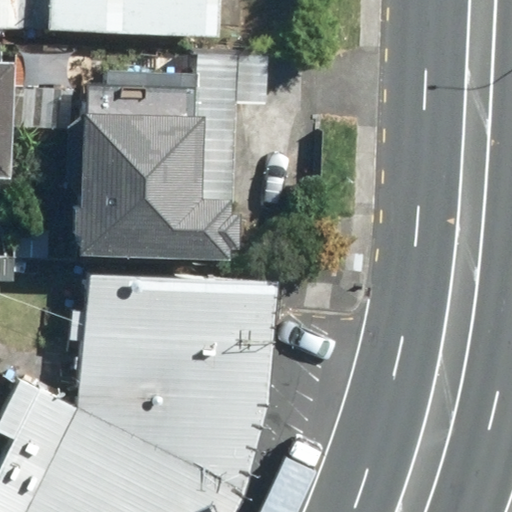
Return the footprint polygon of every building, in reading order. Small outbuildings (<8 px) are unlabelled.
[(0,0),(0,26),(222,30),(222,0),(0,0)] [(0,56),(0,168),(11,169),(17,57),(0,56)] [(74,197),(74,227),(84,228),(83,247),(234,251),(237,67),(87,64),(84,197),(74,197)] [(0,427),(14,434),(0,463),(0,511),(200,511),(213,488),(238,400),(239,396),(250,277),(86,268),(75,402),(21,374),(0,413),(0,427)] [(280,279),(250,277),(239,396),(213,488),(200,511),(233,511),(243,492),(271,397),(278,305),(279,293),(280,279)]
